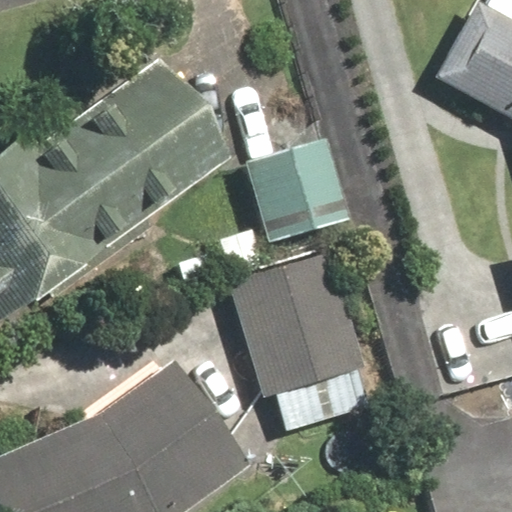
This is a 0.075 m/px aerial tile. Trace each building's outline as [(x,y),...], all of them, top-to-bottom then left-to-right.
[(511,31),(475,12),(427,95),(507,141),(511,132),(511,265),(494,270),(511,342),(511,31)] [(166,60),(0,165),(0,329),(6,339),(247,185),(166,60)] [(329,267),(210,302),(249,434),(368,400),(329,267)] [(163,359),(0,464),(0,511),(188,511),(239,479),(163,359)] [(511,511),(511,423),(412,450),(428,511),(511,511)]
